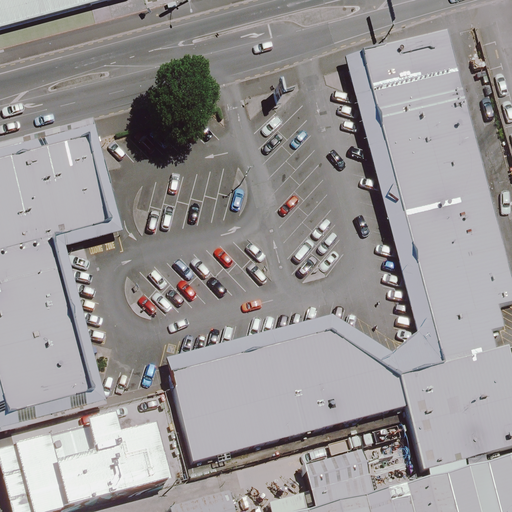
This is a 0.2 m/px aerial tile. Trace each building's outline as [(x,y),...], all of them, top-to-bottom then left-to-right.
[(0,0),(0,20),(79,0),(0,0)] [(441,41),(340,69),(411,340),(385,364),(328,325),(160,368),(187,470),(400,414),(419,478),(511,452),(511,398),(500,356),(490,358),(486,339),(498,335),(492,313),(511,308),(441,41)] [(81,139),(0,160),(0,425),(89,402),(47,248),(106,230),(81,139)] [(26,450),(6,455),(20,511),(95,511),(160,496),(145,437),(108,447),(103,429),(26,449),(26,450)] [(511,511),(511,461),(369,500),(318,511),(511,511)] [(225,511),(223,500),(175,511),(225,511)]
